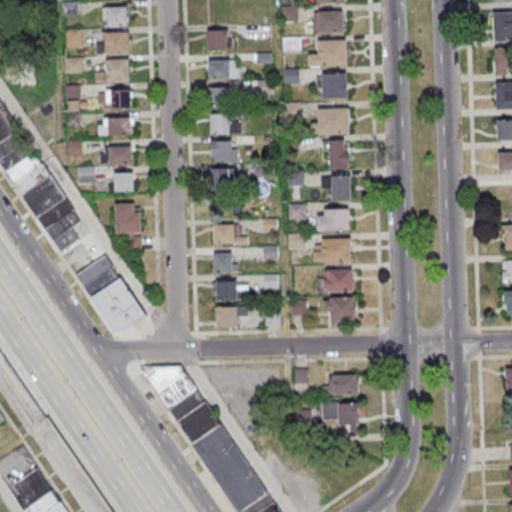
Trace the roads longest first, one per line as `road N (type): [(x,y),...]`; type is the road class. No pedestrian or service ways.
road 1 (residential): [(511,342),(97,352)]
road 2 (residential): [(177,349),(164,0)]
road 3 (secondary): [(454,344),(441,0)]
road 4 (secondary): [(390,0),(403,344)]
road 5 (motorway): [(170,511),(0,262)]
road 6 (motorway): [(0,317),(133,511)]
road 7 (secondary): [(206,511),(97,352)]
road 8 (secondary): [(403,344),(404,455),(386,491),(357,511)]
road 9 (secondary): [(97,352),(0,210)]
road 10 (secondary): [(433,511),(456,455),(454,344)]
road 11 (secondary): [(0,372),(95,511)]
